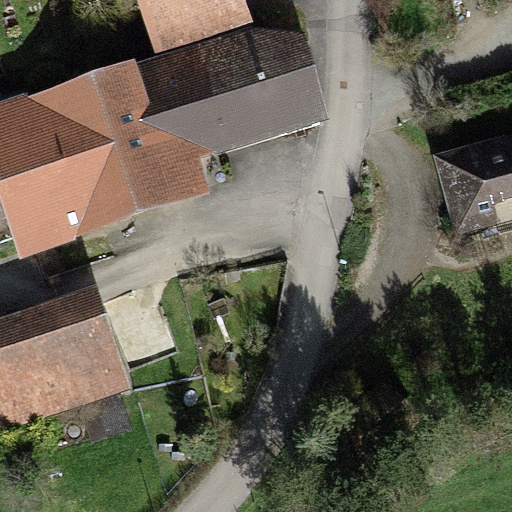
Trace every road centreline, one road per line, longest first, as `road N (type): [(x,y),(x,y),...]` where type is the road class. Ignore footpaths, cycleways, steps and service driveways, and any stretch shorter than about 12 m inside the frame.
road 1 (residential): [(203,511),(243,471),(286,382),(342,0)]
road 2 (track): [(310,227),(0,309)]
